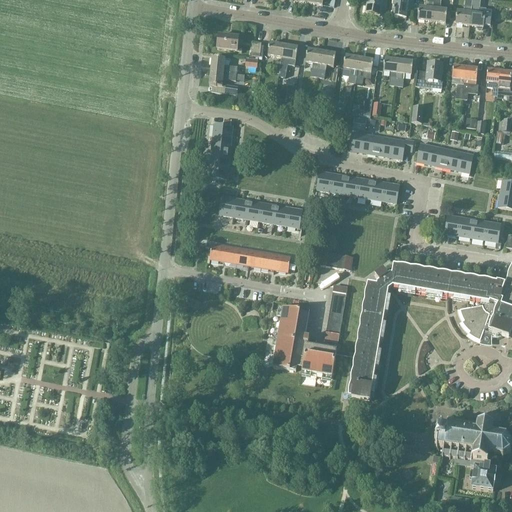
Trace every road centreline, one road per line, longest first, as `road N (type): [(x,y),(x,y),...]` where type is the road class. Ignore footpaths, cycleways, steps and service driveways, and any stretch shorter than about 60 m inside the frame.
road 1 (residential): [(498,262),(412,248),(420,189),(404,176),(314,158),(241,116),(180,107)]
road 2 (unclassified): [(152,511),(162,268)]
road 3 (residential): [(344,275),(324,280),(319,296),(162,268)]
road 4 (residential): [(511,56),(338,32)]
road 5 (unclassified): [(162,268),(180,107)]
road 6 (residential): [(338,32),(191,6)]
